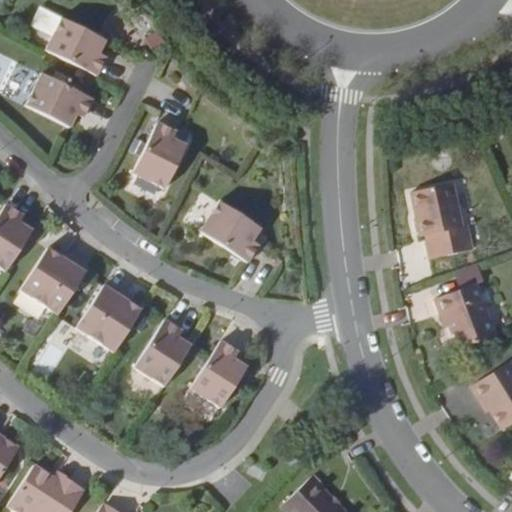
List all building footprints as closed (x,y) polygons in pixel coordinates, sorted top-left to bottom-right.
[(50,51),(102,76),(108,62),(101,58),(104,52),(111,39),(66,18),(50,51)] [(101,58),(108,62),(111,56),(104,52),(101,58)] [(83,109),(91,113),(98,98),(46,74),(30,107),(75,129),(80,116),(83,109)] [(88,119),(91,113),(83,109),(80,116),(88,119)] [(171,135),(175,128),(162,122),(136,172),(168,189),(191,145),(178,139),(171,135)] [(491,123),(478,129),(483,140),(496,134),(491,123)] [(182,131),(175,128),(171,135),(178,139),(182,131)] [(456,172),(416,188),(432,229),(437,227),(445,247),(487,232),(479,212),(472,213),(456,172)] [(0,265),(9,271),(36,230),(24,223),(18,218),(23,211),(11,203),(0,219),(0,265)] [(253,249),(257,243),(266,230),(225,204),(205,234),(252,266),(261,254),(253,249)] [(18,218),(24,223),(29,215),(23,211),(18,218)] [(264,248),(257,243),(253,249),(261,254),(264,248)] [(63,314),(90,272),(65,256),(52,247),(24,290),(63,314)] [(90,272),(95,263),(70,247),(65,256),(90,272)] [(462,286),(481,280),(486,278),(480,262),(456,270),(462,286)] [(108,286),(133,303),(137,295),(113,279),(108,286)] [(448,310),(453,323),(462,345),(499,332),(481,280),(462,286),(439,295),(445,311),(448,310)] [(118,352),(145,310),(133,303),(108,286),(81,327),(118,352)] [(411,317),(430,318),(432,294),(413,292),(411,317)] [(450,324),(453,323),(448,310),(445,311),(450,324)] [(167,387),(194,346),(182,338),(175,333),(180,326),(168,318),(137,366),(167,387)] [(175,333),(182,338),(187,330),(180,326),(175,333)] [(231,353),(236,346),(224,338),(194,387),(225,407),(250,366),(238,358),(231,353)] [(243,351),(236,346),(231,353),(238,358),(243,351)] [(485,392),(491,403),(503,423),(511,418),(511,362),(509,357),(471,379),(480,394),(485,392)] [(486,406),(491,403),(485,392),(480,394),(486,406)] [(328,423),(319,414),(305,430),(313,438),(328,423)] [(0,482),(24,446),(0,430),(0,482)] [(59,476),(40,463),(12,506),(22,511),(76,511),(87,495),(59,476)] [(64,468),(59,476),(87,495),(91,489),(79,481),(80,479),(64,468)] [(328,481),(317,469),(284,503),(292,511),(352,511),(326,483),(328,481)] [(120,507),(108,500),(105,504),(116,511),(132,511),(121,504),(120,507)]
